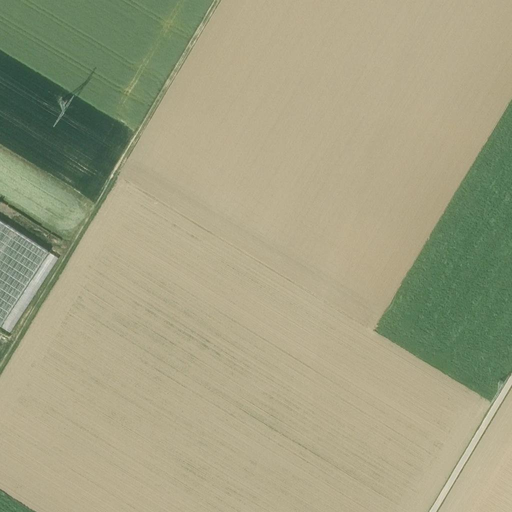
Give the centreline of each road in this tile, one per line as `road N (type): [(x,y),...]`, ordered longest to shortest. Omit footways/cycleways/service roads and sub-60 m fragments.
road 1 (track): [(0,388),(231,0)]
road 2 (track): [(511,377),(432,511)]
